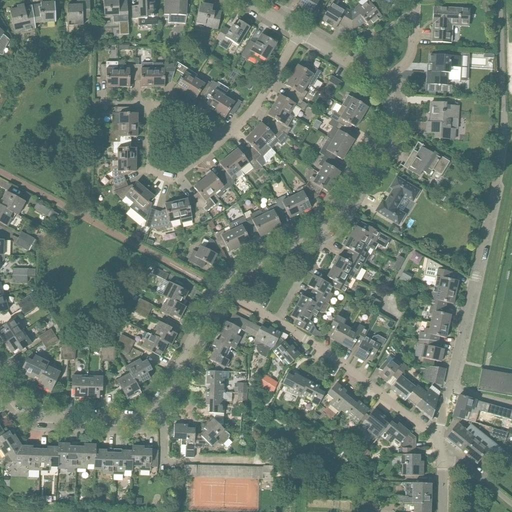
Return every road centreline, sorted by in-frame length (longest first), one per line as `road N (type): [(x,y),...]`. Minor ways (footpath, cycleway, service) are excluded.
road 1 (residential): [(437,439),(499,160),(499,0)]
road 2 (residential): [(0,379),(36,417),(145,419),(220,290)]
road 3 (residential): [(220,290),(250,265),(333,226),(391,125),(383,83)]
road 4 (residential): [(437,439),(220,290)]
road 5 (residential): [(299,33),(249,114),(206,137)]
road 6 (residential): [(206,137),(170,109),(151,108),(144,158),(170,170)]
